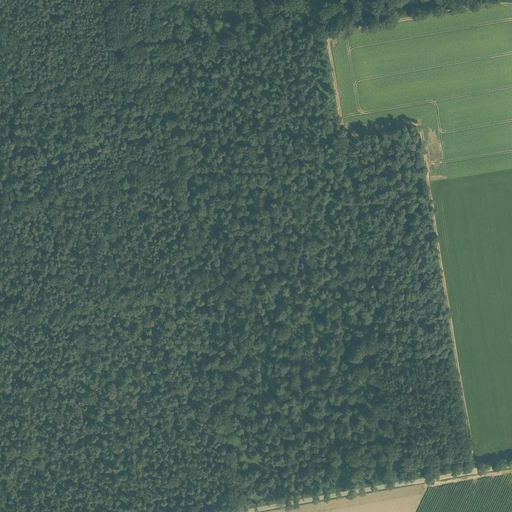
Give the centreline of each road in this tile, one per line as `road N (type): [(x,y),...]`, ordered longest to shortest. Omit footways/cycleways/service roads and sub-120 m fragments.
road 1 (track): [(340,137),(416,128),(473,472)]
road 2 (track): [(510,0),(322,38),(340,137)]
road 3 (unclassified): [(249,511),(511,464)]
